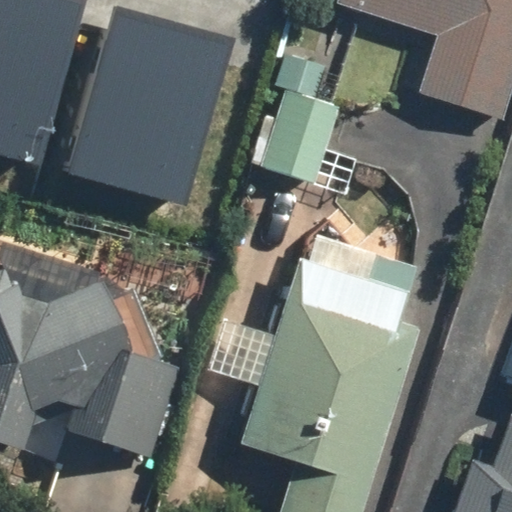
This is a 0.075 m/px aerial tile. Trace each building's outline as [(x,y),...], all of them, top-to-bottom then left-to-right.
[(0,0),(0,147),(24,154),(66,0),(0,0)] [(281,0),(143,0),(139,14),(269,49),(281,0)] [(409,94),(493,119),(511,55),(511,0),(328,0),(328,2),(428,32),(409,94)] [(100,9),(55,172),(168,203),(213,39),(100,9)] [(254,167),(307,184),(332,105),(279,88),(254,167)] [(273,511),(353,511),(412,326),(394,320),(411,266),(368,252),(360,276),(294,254),(233,439),(291,458),(273,511)] [(179,375),(114,350),(87,282),(40,298),(30,274),(0,285),(0,437),(18,444),(30,407),(57,395),(70,401),(63,424),(155,454),(179,375)] [(446,511),(511,511),(511,414),(508,413),(491,462),(467,454),(446,511)]
